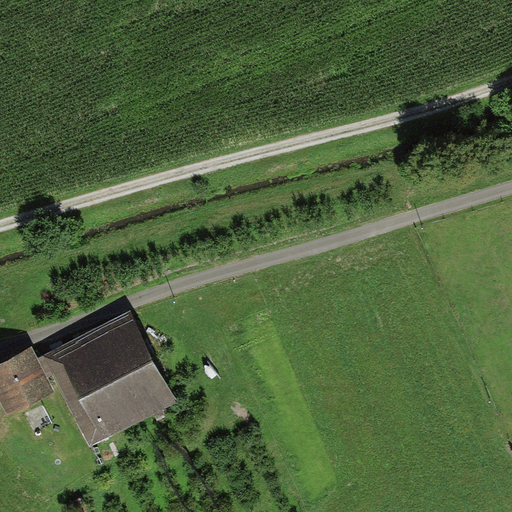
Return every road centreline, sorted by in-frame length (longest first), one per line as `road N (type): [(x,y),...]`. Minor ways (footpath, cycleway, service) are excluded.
road 1 (residential): [(0,349),(152,291),(511,187)]
road 2 (track): [(0,221),(511,75)]
